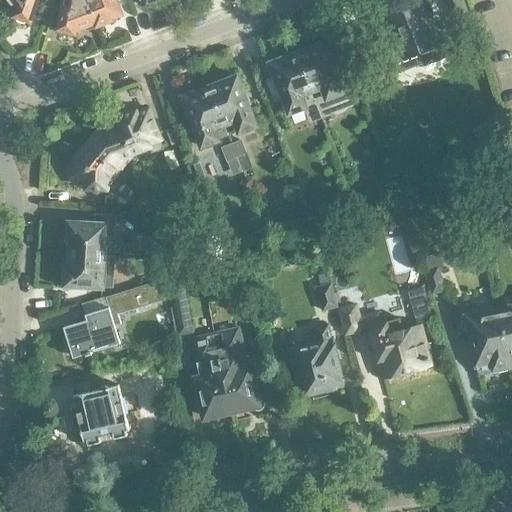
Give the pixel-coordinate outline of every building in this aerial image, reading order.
[(29,20),(35,0),(4,0),(13,11),(12,15),(16,16),(17,19),(24,22),(27,20),(29,20)] [(75,33),(76,29),(95,22),(85,0),(63,0),(56,28),(60,29),(62,34),(68,35),(72,32),(75,33)] [(85,0),(95,22),(96,26),(112,20),(111,17),(121,13),(115,0),(85,0)] [(390,62),(400,58),(437,43),(425,14),(432,11),(429,2),(411,9),(410,6),(395,12),(396,15),(387,18),(394,36),(382,41),(390,62)] [(338,80),(323,42),(296,52),(311,91),(321,119),(335,113),(361,102),(349,75),(338,80)] [(321,119),(311,91),(296,52),(270,63),(289,112),(303,107),(309,123),(321,119)] [(255,122),(251,112),(237,75),(209,86),(224,125),(234,121),(239,133),(255,126),(258,134),(274,128),(270,116),(255,122)] [(221,149),(221,147),(218,141),(214,129),(224,125),(209,86),(182,97),(201,147),(205,155),(221,149)] [(160,140),(148,110),(137,114),(136,112),(117,119),(118,121),(131,154),(149,147),(151,153),(164,148),(160,140)] [(131,154),(118,121),(95,130),(96,133),(86,146),(117,171),(131,154)] [(231,143),(237,158),(247,154),(242,139),(231,143)] [(237,158),(231,143),(221,147),(221,149),(226,162),(227,162),(233,175),(242,171),(237,158)] [(117,171),(86,146),(70,165),(69,168),(68,170),(69,173),(69,175),(69,176),(70,177),(73,179),(75,181),(77,182),(78,182),(88,183),(88,187),(106,188),(106,183),(117,171)] [(195,205),(201,202),(190,172),(166,181),(195,205)] [(386,210),(398,205),(388,180),(377,184),(381,196),(371,199),(376,215),(387,211),(386,210)] [(313,211),(321,231),(327,229),(327,228),(356,217),(348,198),(313,211)] [(69,222),(67,254),(113,256),(115,215),(96,214),(96,223),(69,222)] [(259,220),(245,225),(254,250),(268,244),(259,220)] [(145,244),(153,232),(144,226),(136,238),(145,244)] [(154,232),(145,244),(168,260),(173,254),(170,244),(154,232)] [(180,271),(213,263),(206,237),(173,245),(180,271)] [(431,295),(446,290),(439,268),(444,266),(439,253),(419,259),(431,295)] [(113,283),(114,270),(115,256),(113,256),(67,254),(66,285),(102,287),(103,283),(113,283)] [(206,291),(238,282),(229,259),(202,268),(206,291)] [(159,280),(180,274),(175,262),(155,267),(159,280)] [(321,285),(332,283),(328,271),(318,274),(321,285)] [(179,336),(194,333),(184,279),(169,282),(179,336)] [(73,357),(120,343),(115,325),(120,323),(118,313),(164,299),(158,280),(72,306),(77,322),(64,326),(73,357)] [(332,283),(321,285),(316,287),(322,311),(338,307),(332,283)] [(511,303),(498,307),(511,364),(511,363),(511,303)] [(359,316),(355,304),(339,309),(346,333),(368,326),(382,378),(400,373),(405,375),(412,373),(415,368),(430,364),(418,324),(401,329),(398,318),(382,323),(378,311),(359,316)] [(511,364),(498,307),(456,316),(460,333),(469,331),(478,372),(511,364)] [(298,395),(343,385),(332,338),(331,339),(328,324),(312,328),(316,342),(290,348),(294,366),(292,366),(298,395)] [(214,334),(232,411),(258,405),(248,363),(246,363),(237,329),(214,334)] [(214,334),(195,339),(190,340),(199,374),(195,375),(206,417),(232,411),(214,334)] [(122,398),(145,393),(141,376),(119,381),(120,385),(109,387),(106,384),(102,385),(99,389),(73,396),(76,409),(70,410),(75,430),(81,429),(84,441),(86,440),(87,445),(102,441),(101,437),(113,434),(114,439),(128,435),(127,430),(129,430),(124,407),(122,398)]
